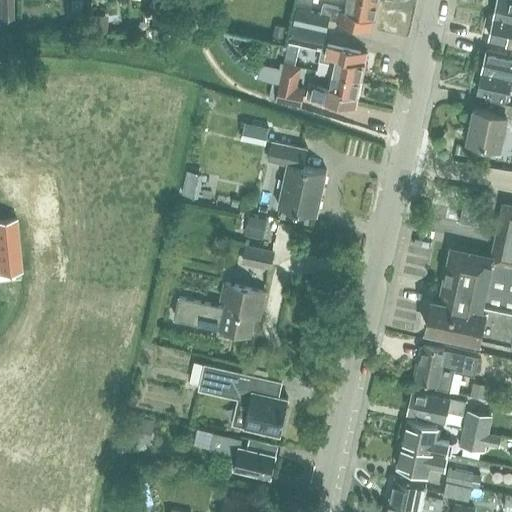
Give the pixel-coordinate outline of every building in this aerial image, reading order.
[(0,0),(1,18),(13,18),(12,0),(0,0)] [(299,8),(295,24),(328,31),(331,19),(368,27),(370,17),(377,18),(381,3),(368,0),(348,0),(347,9),(325,4),(323,13),(299,8)] [(511,0),(499,0),(496,16),(511,19),(511,0)] [(106,16),(89,17),(90,30),(107,30),(106,16)] [(491,37),(511,41),(511,19),(496,16),(491,37)] [(276,24),(274,37),(283,39),(285,26),(276,24)] [(336,63),(333,73),(364,80),(367,63),(361,62),(363,52),(325,43),(328,31),(295,24),(291,40),(322,47),(319,59),(336,63)] [(154,29),(153,39),(168,40),(169,30),(154,29)] [(511,76),(511,53),(489,48),(484,70),(511,76)] [(277,99),(301,103),(304,88),(296,86),(300,67),(284,64),(277,99)] [(511,76),(484,70),(479,91),(510,98),(511,89),(511,88),(511,76)] [(360,96),(364,80),(333,73),(330,88),(312,84),(309,96),(352,106),(354,94),(360,96)] [(475,115),(470,139),(489,143),(490,140),(503,143),(509,115),(511,115),(511,103),(500,101),(498,112),(480,108),(478,116),(475,115)] [(245,122),(241,138),(265,143),(269,127),(245,122)] [(268,158),(288,162),(279,206),(317,214),(327,170),(304,165),(308,148),(272,140),(268,158)] [(479,224),(484,200),(466,195),(460,220),(479,224)] [(434,298),(427,328),(480,339),(481,337),(511,343),(511,205),(505,204),(494,256),(452,247),(441,300),(434,298)] [(290,212),(289,219),(308,223),(309,216),(290,212)] [(251,214),(247,232),(262,236),(266,217),(251,214)] [(0,271),(21,270),(16,218),(0,219),(0,271)] [(271,267),(274,252),(247,246),(244,261),(271,267)] [(175,317),(223,328),(250,334),(256,306),(261,308),(265,291),(227,282),(223,299),(229,301),(228,304),(179,294),(175,317)] [(259,344),(255,362),(266,365),(270,346),(259,344)] [(424,344),(416,378),(437,383),(436,386),(450,389),(455,370),(474,374),(478,356),(468,353),(424,344)] [(282,380),(206,363),(196,361),(191,381),(201,383),(200,388),(251,399),(245,425),(281,433),(289,398),(279,396),(282,380)] [(473,381),(470,393),(484,396),(487,384),(473,381)] [(447,419),(449,410),(464,413),(467,400),(415,388),(410,411),(447,419)] [(470,410),(466,428),(489,433),(493,416),(470,410)] [(133,421),(151,425),(153,416),(135,412),(133,421)] [(408,419),(403,443),(449,453),(449,452),(448,452),(451,441),(435,437),(438,425),(408,419)] [(489,433),(466,428),(462,444),(485,450),(487,443),(500,446),(503,437),(489,433)] [(212,450),(239,457),(236,470),(272,478),(278,456),(242,448),(244,440),(216,433),(212,450)] [(398,465),(429,472),(431,462),(446,465),(449,453),(403,443),(398,465)] [(447,480),(479,487),(482,473),(450,466),(447,480)] [(390,500),(431,509),(442,511),(444,500),(424,496),(427,484),(395,477),(390,500)] [(146,481),(133,486),(139,504),(152,500),(146,481)] [(470,498),(472,487),(447,481),(444,492),(470,498)] [(227,497),(224,510),(224,511),(247,511),(250,502),(227,497)] [(430,511),(431,509),(390,500),(387,511),(430,511)] [(452,511),(474,511),(476,506),(455,501),(452,511)]
